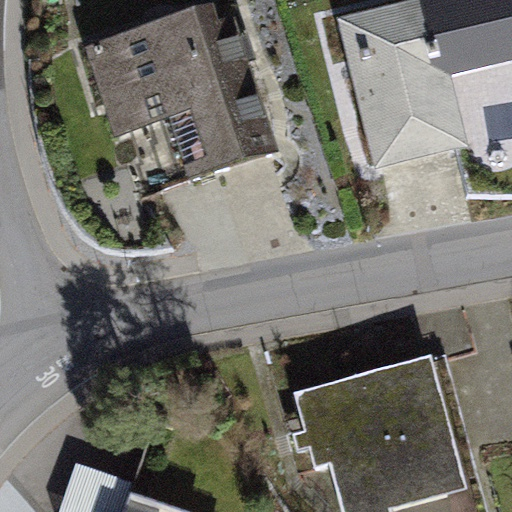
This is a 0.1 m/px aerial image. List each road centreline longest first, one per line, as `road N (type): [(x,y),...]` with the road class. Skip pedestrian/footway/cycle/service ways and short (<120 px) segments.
road 1 (residential): [(43,341),(511,254)]
road 2 (residential): [(43,341),(0,216)]
